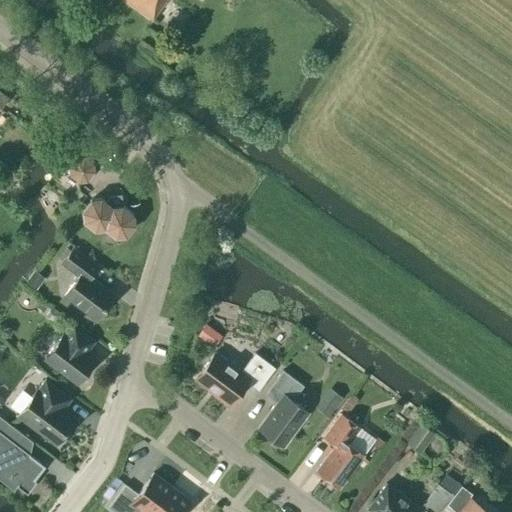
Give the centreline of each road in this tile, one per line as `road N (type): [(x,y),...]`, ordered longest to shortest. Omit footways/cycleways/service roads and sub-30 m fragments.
road 1 (residential): [(511,423),(183,186)]
road 2 (residential): [(183,186),(139,137),(0,37)]
road 3 (residential): [(312,511),(180,412),(123,395)]
road 4 (residential): [(123,395),(183,186)]
road 5 (residential): [(63,511),(123,395)]
